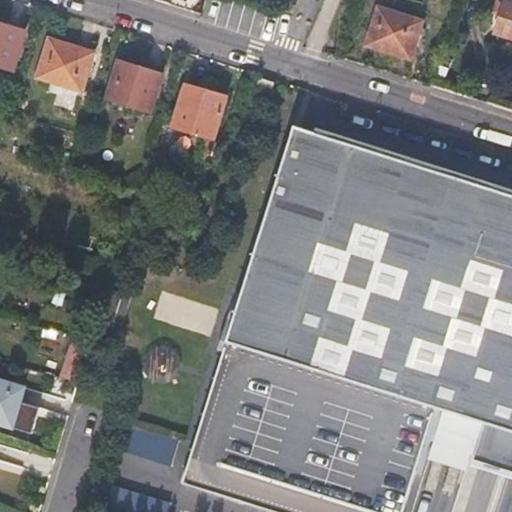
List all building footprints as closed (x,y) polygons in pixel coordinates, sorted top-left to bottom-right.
[(503,16),(507,3),(500,1),(496,14),(503,16)] [(511,4),(507,3),(503,16),(497,32),(511,36),(511,4)] [(380,7),(368,44),(413,58),(424,21),(380,7)] [(0,22),(0,63),(13,68),(24,31),(0,22)] [(50,39),(39,77),(82,90),(93,53),(50,39)] [(119,60),(107,98),(150,112),(161,73),(119,60)] [(274,82),(256,77),(253,87),(271,93),(274,82)] [(198,165),(204,166),(225,97),(186,84),(173,127),(205,137),(198,165)] [(499,190),(299,125),(229,340),(440,409),(485,423),(511,431),(511,198),(497,194),(499,190)] [(74,336),(66,361),(85,366),(93,342),(74,336)] [(263,511),(406,511),(440,409),(229,340),(195,443),(181,485),(263,511)] [(145,371),(168,373),(170,347),(147,345),(145,371)] [(85,366),(66,361),(60,377),(80,383),(85,366)] [(25,389),(0,381),(0,424),(31,434),(39,408),(20,402),(25,389)] [(170,463),(177,434),(132,423),(125,452),(170,463)] [(511,431),(485,423),(472,465),(511,478),(511,431)] [(432,460),(425,487),(437,491),(444,464),(432,460)]
